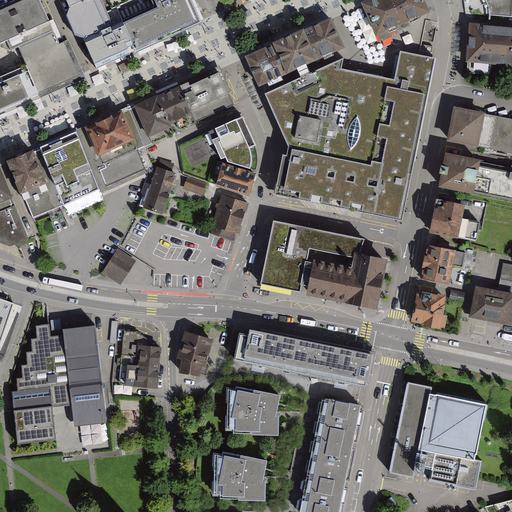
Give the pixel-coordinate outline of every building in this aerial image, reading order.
[(51,25),(40,0),(30,0),(0,13),(0,46),(0,47),(51,25)] [(66,0),(70,9),(67,16),(75,34),(84,38),(111,26),(99,0),(66,0)] [(108,0),(112,8),(130,0),(108,0)] [(196,25),(185,0),(156,0),(161,9),(123,25),(135,52),(196,25)] [(424,0),(371,0),(361,5),(376,37),(430,12),(424,0)] [(511,0),(485,0),(489,8),(489,16),(511,17),(511,0)] [(332,22),(304,34),(317,62),(344,50),(332,22)] [(96,69),(135,52),(123,25),(84,43),(96,69)] [(511,28),(469,25),(466,63),(511,67),(511,28)] [(28,69),(39,95),(80,78),(59,30),(18,48),(28,69)] [(304,34),(269,50),(282,77),(317,62),(304,34)] [(269,50),(247,60),(262,92),(284,82),(282,77),(269,50)] [(402,222),(436,58),(400,52),(395,80),(360,72),(342,68),(346,60),(344,58),(265,94),(289,149),(280,195),(402,222)] [(28,69),(0,80),(0,111),(39,95),(28,69)] [(187,82),(179,86),(197,124),(235,107),(218,71),(188,85),(187,82)] [(179,86),(129,109),(146,148),(173,138),(175,134),(197,124),(179,86)] [(129,109),(83,128),(95,157),(88,160),(93,172),(100,189),(103,195),(149,175),(140,150),(146,148),(129,109)] [(511,120),(454,110),(448,141),(511,153),(511,120)] [(244,115),(219,126),(235,164),(260,154),(244,115)] [(83,128),(77,131),(88,160),(95,157),(83,128)] [(77,131),(39,147),(40,150),(57,189),(92,173),(93,172),(88,160),(77,131)] [(217,131),(193,140),(197,150),(191,152),(195,161),(202,157),(200,151),(214,145),(212,141),(220,138),(217,131)] [(32,150),(5,162),(21,201),(25,200),(49,190),(33,153),(32,150)] [(49,190),(25,200),(33,219),(64,205),(57,189),(40,150),(33,153),(49,190)] [(511,168),(445,157),(439,188),(511,201),(511,168)] [(0,167),(0,203),(13,198),(0,167)] [(143,208),(163,215),(178,174),(158,167),(143,208)] [(223,169),(216,192),(249,203),(257,180),(223,169)] [(104,200),(92,173),(57,189),(64,205),(68,216),(70,215),(90,206),(104,200)] [(188,180),(185,189),(204,195),(207,186),(188,180)] [(239,241),(249,204),(223,197),(212,234),(239,241)] [(31,241),(13,198),(0,203),(0,242),(9,247),(31,241)] [(465,207),(435,201),(429,234),(479,243),(483,225),(462,222),(465,207)] [(260,286),(304,295),(377,309),(387,261),(363,257),(366,241),(350,238),(273,223),(267,254),(260,286)] [(455,252),(428,246),(421,280),(448,285),(455,252)] [(137,260),(120,250),(105,274),(121,284),(137,260)] [(500,292),(475,287),(468,318),(510,326),(511,318),(511,266),(506,266),(500,292)] [(444,297),(419,292),(413,322),(444,328),(447,316),(441,315),(444,297)] [(0,344),(14,304),(0,299),(0,344)] [(53,404),(72,401),(74,425),(107,421),(96,320),(63,323),(64,331),(51,333),(50,319),(36,321),(37,334),(31,335),(33,347),(26,348),(28,360),(22,361),(23,373),(17,374),(18,387),(12,387),(18,440),(57,435),(53,404)] [(234,361),(367,389),(374,356),(250,330),(249,335),(240,334),(234,361)] [(137,332),(124,331),(119,381),(126,382),(125,388),(158,391),(160,347),(153,347),(153,344),(137,332)] [(214,340),(185,332),(178,358),(182,359),(202,365),(207,367),(214,340)] [(202,365),(182,359),(179,374),(200,377),(202,365)] [(431,394),(432,388),(416,385),(408,383),(390,473),(414,478),(419,450),(431,394)] [(283,397),(227,388),(226,434),(278,435),(283,397)] [(487,405),(431,394),(419,450),(434,453),(476,461),(487,405)] [(341,511),(363,407),(325,400),(302,511),(341,511)] [(476,461),(434,453),(428,480),(477,490),(479,479),(480,474),(482,462),(476,461)] [(268,463),(214,454),(212,500),(266,501),(268,463)] [(392,496),(384,502),(389,509),(397,504),(392,496)] [(511,511),(511,501),(497,505),(501,511),(511,511)]
